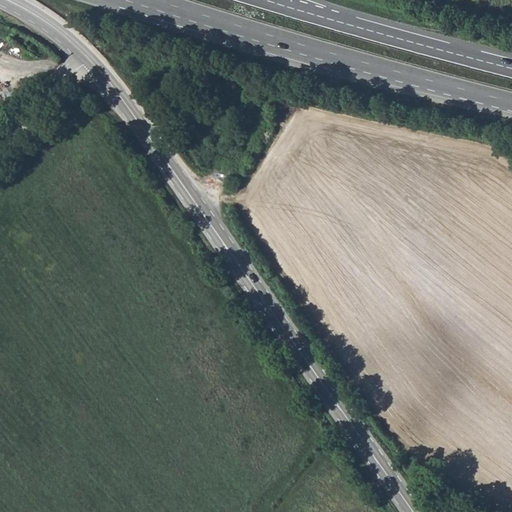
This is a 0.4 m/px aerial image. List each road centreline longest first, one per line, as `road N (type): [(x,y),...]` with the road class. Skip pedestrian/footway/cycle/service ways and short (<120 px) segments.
road 1 (tertiary): [(412,511),(91,60)]
road 2 (trunk): [(154,0),(511,101)]
road 3 (trunk): [(511,68),(265,0)]
road 4 (unknown): [(269,102),(201,212)]
road 5 (unclassified): [(0,150),(63,79),(91,60)]
